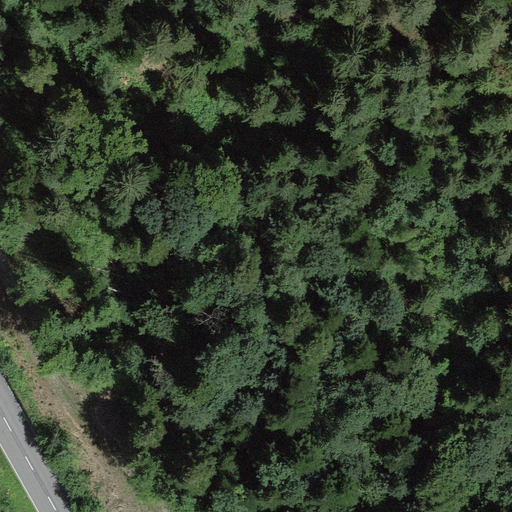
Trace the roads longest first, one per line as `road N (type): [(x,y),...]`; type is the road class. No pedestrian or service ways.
road 1 (track): [(511,292),(255,511)]
road 2 (track): [(163,511),(43,368),(0,265)]
road 3 (tertiary): [(59,511),(0,404)]
